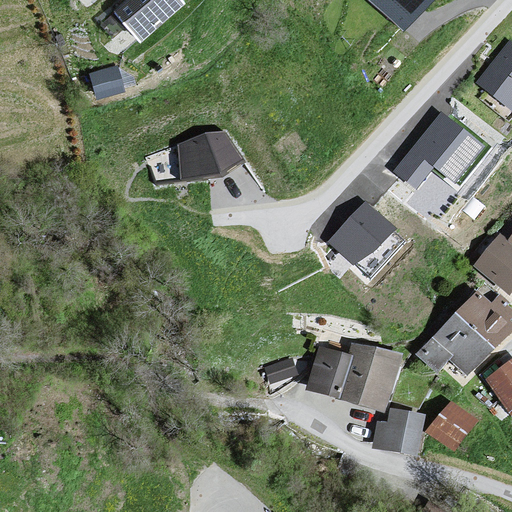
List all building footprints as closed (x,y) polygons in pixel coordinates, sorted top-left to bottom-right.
[(124,0),(117,6),(140,35),(181,0),(124,0)] [(425,0),(374,0),(402,25),(425,0)] [(511,38),(509,36),(476,80),(511,107),(511,38)] [(89,69),(96,95),(125,87),(118,61),(89,69)] [(446,110),(394,168),(438,208),(491,151),(446,110)] [(247,159),(226,129),(208,133),(146,154),(157,184),(224,176),(247,159)] [(329,240),(362,271),(401,231),(368,200),(329,240)] [(511,297),(511,247),(497,236),(472,269),(511,298),(511,297)] [(494,302),(482,290),(419,354),(441,374),(460,354),(478,372),(511,336),(511,308),(500,297),(494,302)] [(349,349),(328,345),(319,391),(344,395),(343,400),(398,410),(408,359),(389,355),(390,346),(351,339),(349,349)] [(511,423),(511,373),(479,394),(501,430),(511,423)] [(488,421),(458,399),(435,430),(465,452),(488,421)] [(399,425),(381,422),(377,449),(426,455),(431,416),(400,412),(399,425)]
